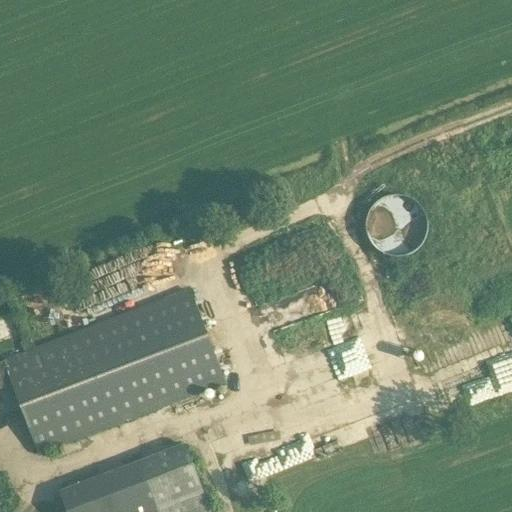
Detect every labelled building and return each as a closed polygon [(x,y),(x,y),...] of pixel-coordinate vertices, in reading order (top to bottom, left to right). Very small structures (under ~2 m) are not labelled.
[(386,261),(428,233),(400,191),(357,219),(386,261)] [(0,389),(11,385),(38,457),(225,385),(189,290),(2,362),(3,362),(0,363),(0,389)] [(318,345),(272,355),(278,381),(324,371),(318,345)] [(318,511),(322,511),(358,495),(349,475),(310,493),(318,511)] [(102,511),(91,482),(57,495),(64,511),(208,511),(208,510),(203,511),(102,511)]
